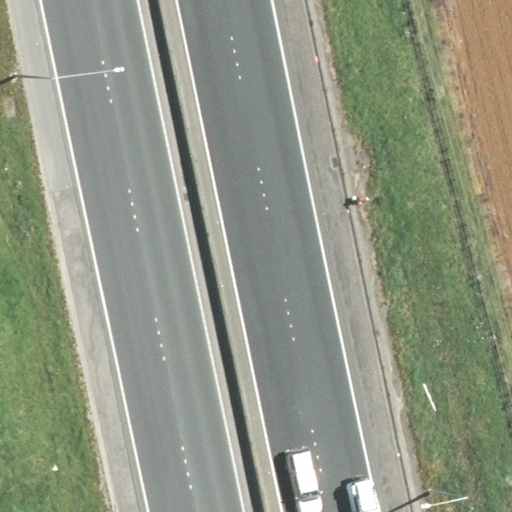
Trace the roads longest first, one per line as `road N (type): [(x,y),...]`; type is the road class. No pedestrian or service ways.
road 1 (motorway): [(222,0),(336,511)]
road 2 (motorway): [(190,511),(80,0)]
